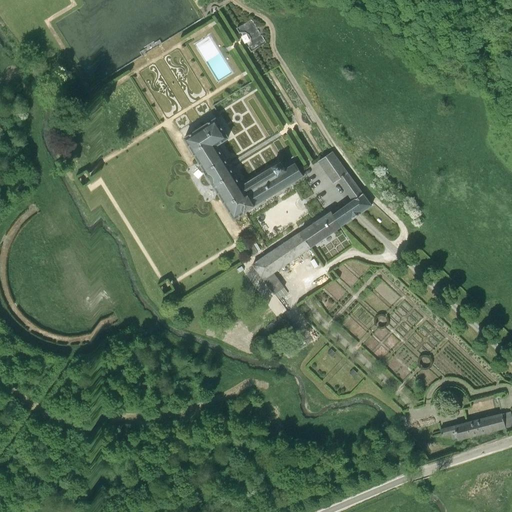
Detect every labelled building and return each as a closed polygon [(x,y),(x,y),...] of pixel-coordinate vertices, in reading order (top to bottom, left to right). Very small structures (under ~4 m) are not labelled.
[(246,28),(231,37),(234,41),(235,41),(239,41),(243,43),(245,47),(246,51),(244,55),(242,56),(245,61),(260,51),(246,28)] [(210,127),(176,148),(228,232),(298,187),(289,173),(280,179),(275,171),(236,195),(211,156),(223,148),(210,127)] [(257,293),(268,285),(368,216),(328,161),(313,171),(329,194),(334,191),(348,211),(338,218),(328,224),(327,222),(255,270),(246,276),(257,293)] [(268,285),(257,293),(264,303),(265,302),(274,314),(280,310),(277,306),(282,303),(279,299),(278,300),(268,285)] [(265,302),(264,303),(261,305),(270,318),(275,315),(274,314),(265,302)] [(508,426),(437,444),(439,452),(448,449),(449,454),(454,452),(455,455),(511,440),(508,426)]
